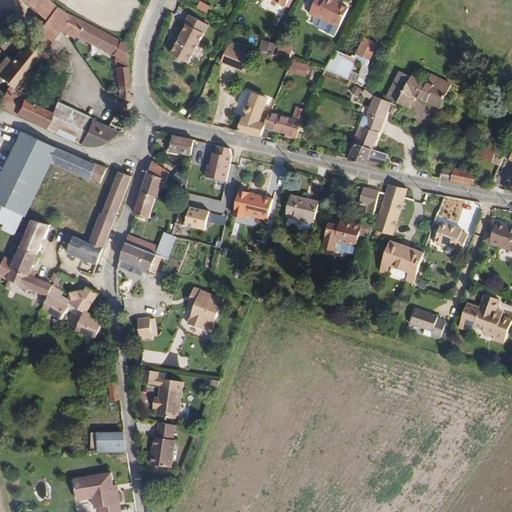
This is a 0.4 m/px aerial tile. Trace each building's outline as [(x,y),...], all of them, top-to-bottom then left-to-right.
[(30,39),(43,50),(44,49),(49,54),(54,57),(61,49),(51,41),(57,33),(61,34),(73,40),(75,38),(110,54),(113,95),(127,100),(128,84),(125,66),(122,44),(55,11),(44,0),(19,0),(43,23),(30,39)] [(316,0),(310,14),(318,17),(319,16),(340,26),(349,7),(335,1),(335,0),(316,0)] [(207,13),(210,6),(200,1),(197,8),(207,13)] [(189,62),(209,24),(190,14),(186,23),(187,24),(172,53),(189,62)] [(160,18),(154,31),(159,32),(164,20),(160,18)] [(381,44),(364,36),(356,54),(374,60),(381,44)] [(30,65),(43,50),(30,39),(12,60),(4,55),(0,60),(0,71),(1,72),(0,73),(0,80),(10,88),(30,65)] [(280,44),(261,39),(259,49),(277,54),(280,44)] [(42,63),(49,54),(44,49),(43,50),(30,65),(10,88),(5,94),(12,96),(16,98),(26,103),(29,98),(17,92),(33,74),(31,72),(40,61),(42,63)] [(257,58),(234,49),(229,60),(252,70),(257,58)] [(350,77),(357,57),(335,49),(328,69),(350,77)] [(312,68),(292,59),(287,73),(305,79),(312,68)] [(363,64),(359,74),(352,71),(349,80),(365,86),(372,68),(363,64)] [(396,99),(409,74),(397,68),(386,92),(389,93),(389,95),(390,97),(396,99)] [(408,105),(414,93),(428,100),(433,89),(439,77),(436,75),(435,74),(428,71),(424,79),(421,77),(410,72),(409,74),(396,99),(408,105)] [(445,79),(439,77),(433,89),(428,100),(430,101),(433,102),(445,79)] [(448,81),(445,79),(433,102),(437,104),(448,81)] [(261,135),(265,126),(267,120),(262,119),(268,96),(253,91),(250,102),(248,102),(246,102),(245,104),(244,107),(246,109),(248,110),(246,115),(245,114),(239,130),(261,135)] [(52,115),(40,109),(26,103),(16,98),(12,96),(5,94),(0,105),(0,106),(22,116),(37,123),(47,128),(52,115)] [(373,94),(367,109),(383,116),(384,115),(389,100),(373,94)] [(91,118),(46,98),(43,104),(29,98),(26,103),(40,109),(52,115),(47,128),(80,143),(91,118)] [(267,120),(265,126),(270,128),(273,129),(285,132),(284,136),(296,139),(303,120),(272,108),(267,120)] [(355,141),(371,147),(378,128),(383,116),(367,109),(355,141)] [(91,118),(80,143),(98,144),(118,131),(91,118)] [(267,137),(270,128),(265,126),(261,135),(267,137)] [(103,164),(68,150),(50,143),(25,130),(0,181),(0,198),(29,212),(52,162),(100,181),(108,165),(103,164)] [(192,151),(195,137),(175,134),(173,148),(192,151)] [(435,150),(438,136),(432,135),(430,134),(427,148),(435,150)] [(369,152),(371,147),(355,141),(348,158),(364,162),(384,165),(386,156),(369,152)] [(218,145),(216,153),(232,157),(230,148),(218,145)] [(490,162),(497,149),(480,145),(476,159),(490,162)] [(435,150),(427,148),(425,160),(432,162),(435,150)] [(505,150),(497,149),(490,162),(500,165),(502,161),(505,150)] [(216,153),(212,152),(206,176),(226,181),(232,157),(216,153)] [(142,190),(157,195),(160,196),(166,177),(169,178),(170,174),(152,159),(142,190)] [(283,186),(285,167),(272,166),(270,185),(283,186)] [(450,178),(451,168),(441,166),(440,176),(450,178)] [(476,170),(452,166),(451,168),(450,178),(473,182),(476,170)] [(132,175),(120,169),(106,204),(102,217),(114,222),(127,189),(132,175)] [(392,188),(404,190),(406,184),(389,181),(387,187),(392,188)] [(377,208),(383,186),(378,185),(368,183),(364,198),(371,200),(369,207),(377,208)] [(256,190),(241,186),(237,205),(235,213),(246,215),(249,203),(272,208),(275,194),(256,190)] [(392,230),(404,190),(392,188),(387,187),(375,226),(373,225),(372,231),(384,234),(386,229),(392,230)] [(150,218),(157,195),(142,190),(135,213),(150,218)] [(321,198),(293,192),(292,198),(289,212),(299,214),(316,219),(321,198)] [(29,212),(0,198),(0,216),(22,226),(29,212)] [(466,228),(475,209),(465,205),(457,224),(466,228)] [(177,222),(183,225),(189,208),(183,206),(177,222)] [(211,211),(191,207),(185,225),(204,229),(211,211)] [(0,272),(0,274),(49,297),(55,285),(33,275),(54,224),(36,217),(20,254),(17,252),(14,258),(8,255),(0,272)] [(108,236),(114,222),(102,217),(92,243),(104,248),(108,236)] [(357,240),(360,226),(361,221),(359,220),(346,218),(346,222),(331,219),(327,240),(337,243),(339,237),(357,240)] [(508,223),(499,220),(493,218),(485,240),(511,249),(511,226),(507,225),(508,223)] [(439,230),(433,249),(460,258),(465,244),(458,242),(460,238),(453,237),(453,235),(439,230)] [(126,242),(121,258),(119,264),(129,267),(130,269),(136,271),(138,270),(142,271),(144,266),(156,270),(162,253),(167,255),(175,234),(166,231),(158,252),(141,246),(126,242)] [(143,239),(129,234),(126,242),(141,246),(143,239)] [(104,248),(92,243),(77,237),(73,235),(66,251),(99,263),(104,248)] [(390,236),(387,245),(383,259),(418,271),(426,249),(390,236)] [(141,246),(158,252),(160,245),(143,239),(141,246)] [(66,275),(60,273),(55,285),(61,287),(66,275)] [(55,285),(49,297),(46,305),(63,317),(69,308),(85,317),(83,322),(88,314),(96,315),(97,312),(90,310),(101,291),(89,285),(85,293),(79,290),(75,298),(65,293),(65,289),(61,287),(55,285)] [(189,303),(194,305),(201,290),(195,287),(189,303)] [(224,297),(201,289),(188,326),(204,332),(207,322),(214,324),(224,297)] [(481,301),(470,332),(491,340),(489,346),(499,350),(507,327),(498,323),(496,322),(489,319),(494,306),(481,301)] [(429,337),(438,340),(443,325),(435,323),(436,319),(414,312),(410,325),(422,330),(420,336),(428,339),(429,337)] [(97,344),(106,319),(96,316),(96,315),(88,314),(83,322),(80,329),(88,332),(85,340),(97,344)] [(151,339),(149,319),(139,320),(140,340),(151,339)] [(451,327),(443,325),(438,340),(445,343),(451,327)] [(159,369),(145,368),(143,381),(161,383),(161,387),(163,390),(162,396),(160,395),(156,395),(155,405),(159,406),(158,413),(180,416),(184,379),(159,376),(159,369)] [(219,386),(222,377),(214,376),(212,384),(219,386)] [(118,381),(107,383),(111,402),(122,400),(118,381)] [(176,422),(160,420),(158,435),(156,434),(152,462),(173,464),(177,437),(174,437),(176,422)] [(126,451),(124,430),(96,432),(98,453),(126,451)] [(121,503),(119,490),(115,490),(114,485),(113,472),(76,477),(79,498),(91,496),(95,500),(96,507),(100,506),(121,503)] [(122,511),(121,503),(100,506),(100,511),(122,511)]
